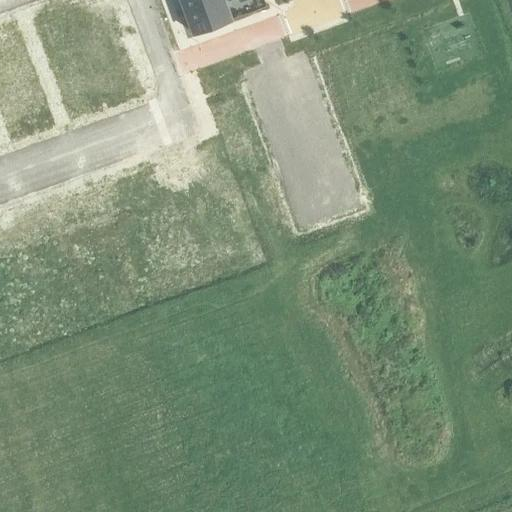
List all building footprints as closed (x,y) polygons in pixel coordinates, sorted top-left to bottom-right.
[(180,0),(185,11),(215,0),(180,0)] [(226,0),(215,0),(185,11),(192,32),(233,17),(226,0)] [(101,18),(77,27),(87,53),(111,45),(101,18)] [(77,27),(51,36),(60,63),(86,54),(77,27)] [(120,34),(109,38),(111,45),(122,41),(120,34)] [(122,41),(112,45),(115,53),(125,49),(122,41)] [(111,45),(87,54),(96,79),(121,70),(111,45)] [(86,54),(61,64),(70,89),(95,79),(86,54)] [(58,56),(46,60),(49,68),(60,63),(58,56)] [(60,64),(49,68),(52,75),(63,71),(60,64)] [(168,169),(101,194),(134,283),(201,258),(168,169)]
